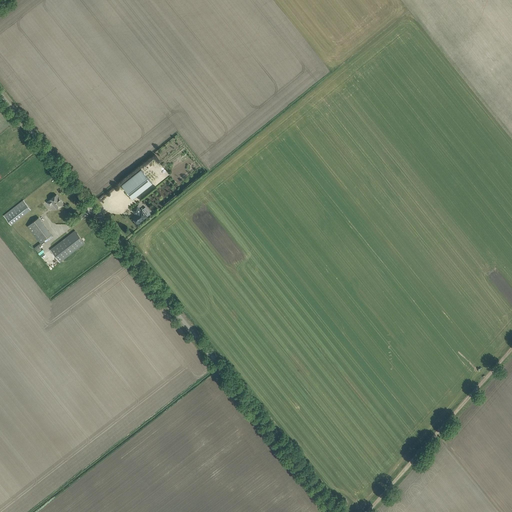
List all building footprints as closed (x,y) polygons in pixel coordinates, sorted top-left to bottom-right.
[(85,117),(78,122),(82,128),(89,123),(85,117)] [(122,185),(133,199),(152,183),(141,169),(122,185)] [(50,206),(53,203),(57,209),(64,203),(61,200),(59,197),(59,198),(56,194),(47,202),(50,206)] [(18,204),(4,215),(11,225),(25,214),(18,204)] [(141,210),(137,206),(132,210),(135,213),(137,214),(133,217),(138,223),(147,216),(142,209),(141,210)] [(39,217),(27,226),(40,243),(52,234),(39,217)] [(50,250),(60,262),(85,243),(75,231),(50,250)]
